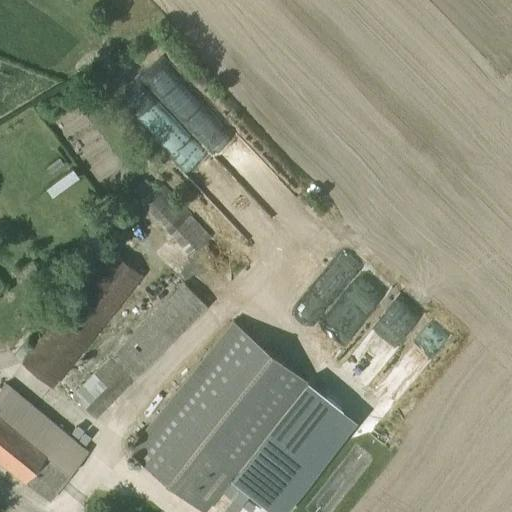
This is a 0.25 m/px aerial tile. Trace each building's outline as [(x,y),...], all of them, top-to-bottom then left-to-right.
[(203,136),(226,163),(246,146),(224,119),(203,136)] [(207,235),(160,184),(144,200),(191,250),(207,235)] [(20,362),(51,387),(72,362),(71,362),(141,275),(110,249),(20,362)] [(206,305),(182,281),(71,394),(95,418),(206,305)] [(286,511),(359,421),(307,380),(231,318),(126,448),(163,478),(203,510),(227,480),(267,511),(286,511)] [(0,459),(47,498),(87,449),(5,382),(0,387),(0,459)]
